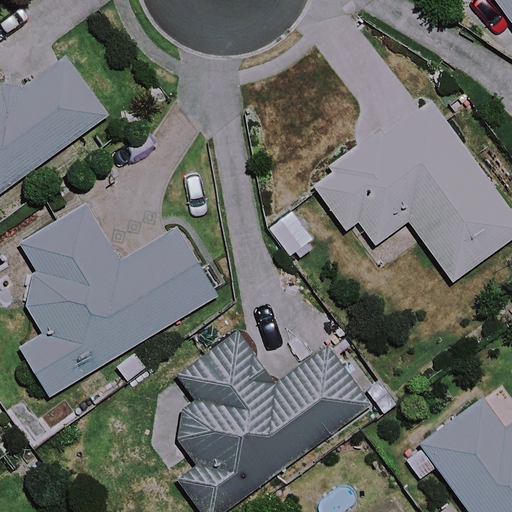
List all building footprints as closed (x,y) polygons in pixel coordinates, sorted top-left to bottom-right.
[(511,0),(499,0),(511,17),(511,0)] [(8,97),(0,85),(0,194),(110,119),(67,57),(8,97)] [(511,239),(511,212),(432,102),(315,186),(347,231),(359,222),(378,247),(411,223),(453,282),(511,239)] [(43,331),(20,344),(52,397),(222,292),(182,228),(123,264),(87,206),(23,246),(38,271),(30,308),(43,331)] [(314,243),(295,213),(270,229),(290,259),(314,243)] [(273,387),(241,336),(180,375),(195,399),(180,435),(199,466),(180,478),(201,511),(226,511),(379,415),(336,347),(273,387)] [(488,401),(425,445),(471,511),(511,511),(511,431),(510,433),(488,401)]
